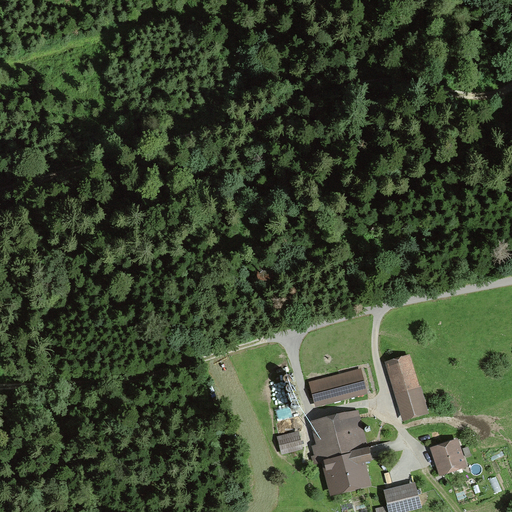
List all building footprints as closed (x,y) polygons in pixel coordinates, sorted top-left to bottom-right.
[(410,355),(385,362),(403,422),(430,414),(421,387),(420,388),(410,355)] [(361,368),(309,383),(316,408),(368,394),(361,368)] [(358,410),(310,422),(316,445),(312,446),(314,456),(310,457),(313,466),(322,463),(331,497),(372,487),(366,463),(372,462),(358,410)] [(299,431),(277,436),(281,455),(303,450),(299,431)] [(458,439),(430,448),(440,477),(468,467),(465,459),(462,449),(458,439)] [(462,449),(465,459),(472,457),(468,447),(462,449)] [(415,483),(384,491),(387,506),(388,511),(407,511),(422,508),(415,483)]
